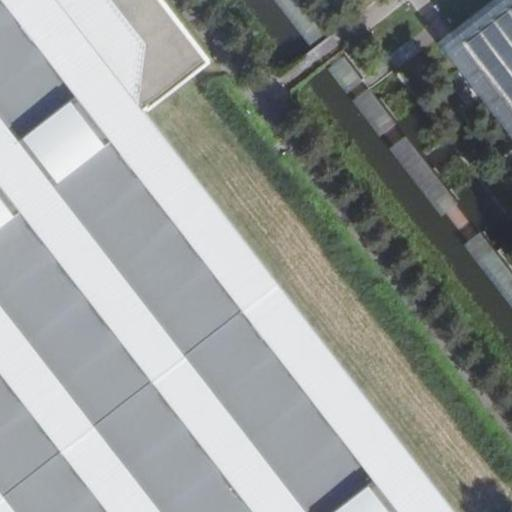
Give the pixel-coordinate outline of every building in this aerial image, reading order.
[(0,0),(0,511),(453,511),(144,110),(209,60),(163,0),(0,0)] [(302,0),(279,0),(319,51),(334,39),(302,0)] [(511,0),(498,0),(432,51),(511,154),(511,0)] [(359,72),(342,52),(328,63),(345,84),(359,72)] [(392,116),(367,83),(353,94),(379,128),(392,116)] [(455,199),(404,131),(389,141),(441,209),(455,199)] [(511,266),(480,225),(464,237),(511,298),(511,266)]
